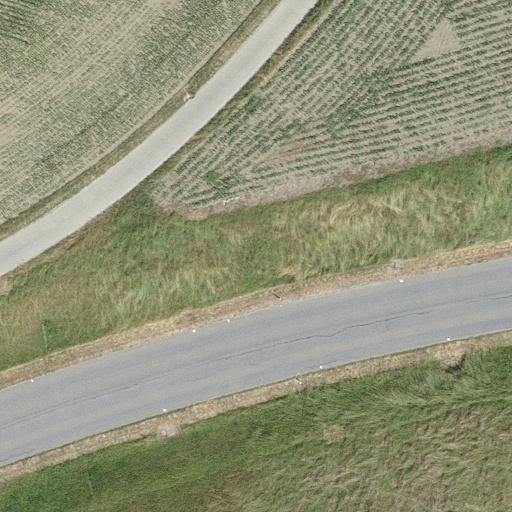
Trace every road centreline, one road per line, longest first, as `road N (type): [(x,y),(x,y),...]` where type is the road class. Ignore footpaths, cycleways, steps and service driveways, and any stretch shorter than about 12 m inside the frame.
road 1 (tertiary): [(511,294),(241,352),(0,429)]
road 2 (track): [(300,0),(169,137),(95,199),(0,260)]
